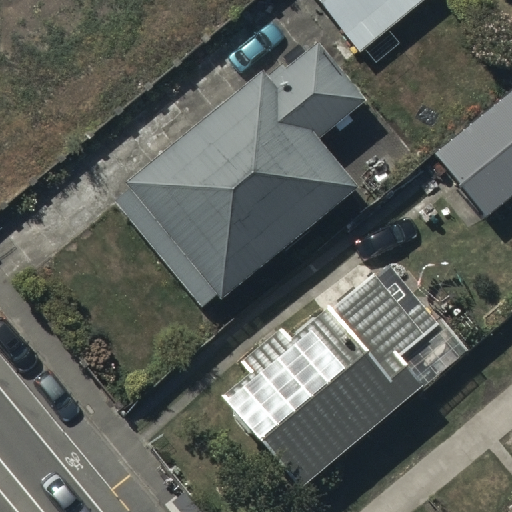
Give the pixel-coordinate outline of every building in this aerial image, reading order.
[(0,0),(0,76),(29,111),(140,19),(125,0),(0,0)] [(310,0),(360,60),(433,0),(310,0)] [(126,195),(221,310),(356,198),(316,149),(364,110),(318,54),(288,79),(284,74),(268,87),(264,82),(126,195)] [(511,97),(435,159),(487,224),(511,203),(511,97)] [(374,283),(290,352),(281,341),(244,371),(253,382),(224,407),(301,500),(426,398),(401,367),(440,335),(420,311),(406,322),(374,283)]
